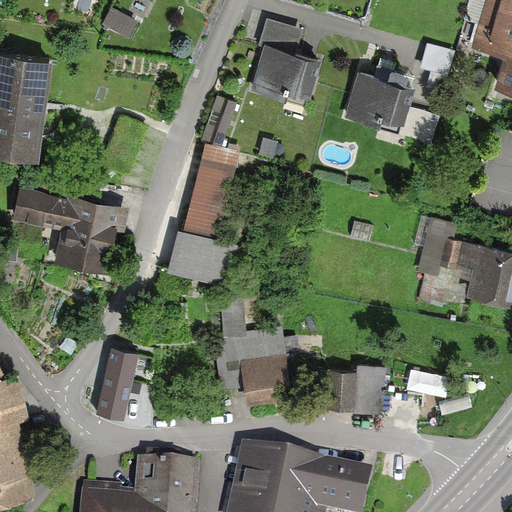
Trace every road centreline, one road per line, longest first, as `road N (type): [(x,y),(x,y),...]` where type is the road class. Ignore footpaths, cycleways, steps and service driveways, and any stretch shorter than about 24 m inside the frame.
road 1 (residential): [(237,0),(132,290),(58,402)]
road 2 (residential): [(58,402),(97,427),(141,436),(277,433),(422,445),(476,483)]
